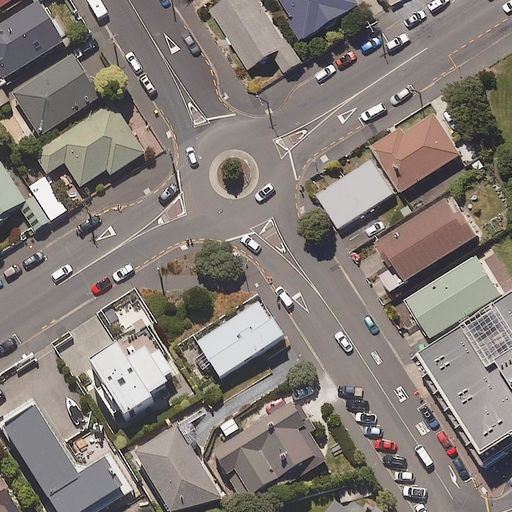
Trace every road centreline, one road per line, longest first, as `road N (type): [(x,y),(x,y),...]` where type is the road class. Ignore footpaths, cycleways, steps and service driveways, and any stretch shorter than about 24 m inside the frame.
road 1 (residential): [(254,210),(338,322),(459,511)]
road 2 (tertiary): [(501,0),(267,152)]
road 3 (tertiary): [(0,319),(198,195)]
road 4 (residential): [(213,139),(130,0)]
